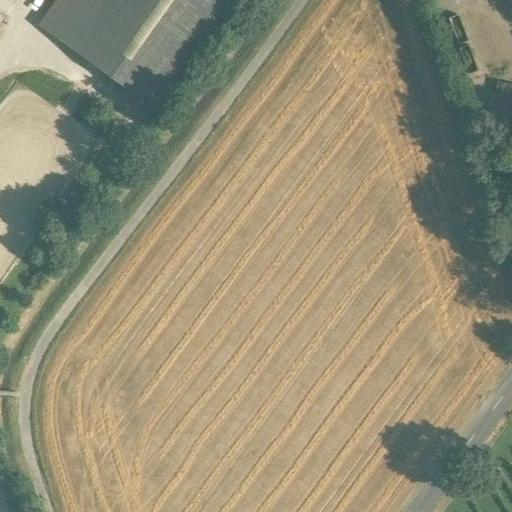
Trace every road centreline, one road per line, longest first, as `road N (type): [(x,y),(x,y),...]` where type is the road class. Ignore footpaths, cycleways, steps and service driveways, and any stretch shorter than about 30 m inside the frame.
road 1 (track): [(303,0),(33,366),(23,438),(45,511)]
road 2 (tertiary): [(417,511),(511,386)]
